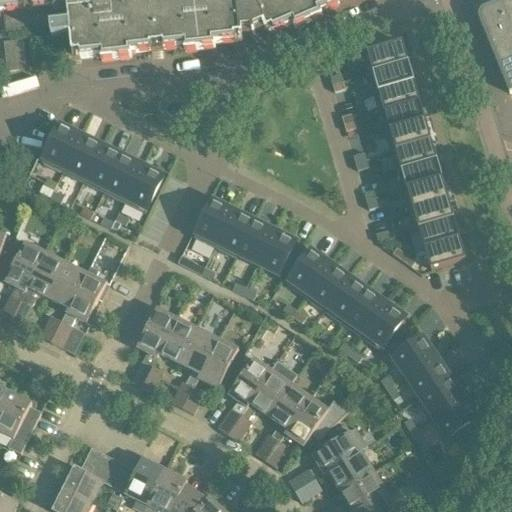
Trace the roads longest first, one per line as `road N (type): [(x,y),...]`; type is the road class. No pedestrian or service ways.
road 1 (residential): [(94,388),(203,179),(203,158)]
road 2 (residential): [(286,511),(257,474),(94,388)]
road 3 (residential): [(356,243),(352,193),(309,46)]
road 4 (residential): [(482,370),(449,315),(356,243)]
road 5 (residential): [(356,243),(203,158)]
road 6 (residential): [(246,73),(77,94)]
road 7 (residential): [(203,158),(77,94)]
road 8 (residential): [(489,128),(448,0)]
